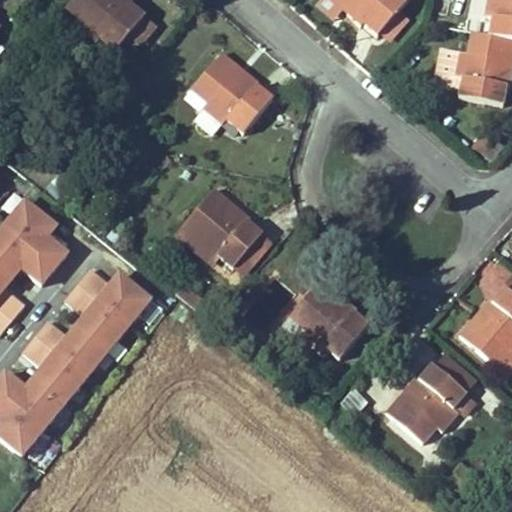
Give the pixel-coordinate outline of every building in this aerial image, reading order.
[(73,0),(65,10),(81,24),(76,30),(95,45),(96,47),(100,42),(115,54),(144,19),(129,6),(131,3),(127,0),(73,0)] [(327,0),(322,0),(317,7),(334,22),(342,13),(327,0)] [(327,0),(342,13),(348,7),(352,10),(347,17),(360,28),(362,26),(377,38),(381,34),(398,14),(407,4),(401,0),(327,0)] [(489,0),(472,0),(469,15),(486,18),(489,0)] [(493,20),(489,38),(511,42),(511,0),(489,0),(486,18),(493,20)] [(348,7),(342,13),(347,17),(352,10),(348,7)] [(406,22),(398,14),(381,34),(389,41),(406,22)] [(154,28),(144,19),(115,54),(121,60),(134,45),(138,47),(154,28)] [(511,66),(511,42),(489,38),(472,35),(468,56),(460,54),(455,80),(462,81),(458,100),(502,108),(505,89),(509,90),(511,74),(511,72),(505,71),(506,65),(511,66)] [(95,45),(84,58),(100,72),(115,54),(100,42),(96,47),(95,45)] [(258,85),(222,55),(191,91),(208,105),(203,111),(222,128),(226,123),(242,137),(272,102),(255,88),(258,85)] [(504,146),(485,133),(475,147),(494,160),(504,146)] [(261,239),(262,238),(247,225),(250,222),(214,191),(183,228),(199,242),(194,248),(214,264),(218,259),(232,272),(234,271),(261,239)] [(0,232),(0,338),(24,309),(4,292),(21,271),(41,288),(67,257),(46,240),(56,229),(24,203),(0,232)] [(183,228),(176,236),(211,267),(214,264),(194,248),(199,242),(183,228)] [(271,247),(261,239),(234,271),(243,279),(271,247)] [(0,441),(22,460),(150,304),(119,278),(110,289),(90,273),(64,303),(85,320),(68,341),(47,324),(22,355),(42,372),(25,393),(5,376),(0,382),(0,441)] [(338,297),(320,282),(289,318),(305,332),(300,338),(320,355),(324,350),(339,363),(368,328),(353,315),(356,312),(342,300),(337,307),(333,303),(338,297)] [(199,301),(183,288),(176,297),(191,310),(199,301)] [(511,297),(504,291),(492,306),(489,303),(477,317),(483,322),(480,326),(473,321),(458,339),(495,370),(509,353),(511,355),(511,297)] [(342,300),(338,297),(333,303),(337,307),(342,300)] [(199,301),(191,310),(211,326),(219,317),(199,301)] [(477,317),(473,321),(480,326),(483,322),(477,317)] [(305,332),(289,318),(281,328),(297,342),(300,338),(305,332)] [(511,355),(509,353),(495,370),(508,380),(511,374),(511,355)] [(444,359),(434,371),(466,397),(476,385),(444,359)] [(407,403),(401,398),(386,416),(423,447),(436,430),(442,436),(459,416),(453,412),(466,397),(434,371),(431,368),(419,383),(416,380),(404,394),(410,399),(407,403)] [(339,409),(355,420),(367,404),(351,392),(339,409)] [(410,399),(404,394),(401,398),(407,403),(410,399)] [(475,404),(466,397),(453,412),(459,416),(462,419),(475,404)] [(474,479),(462,469),(448,486),(460,496),(474,479)]
